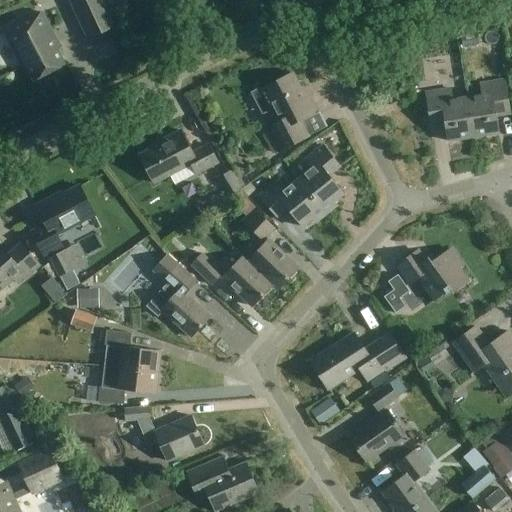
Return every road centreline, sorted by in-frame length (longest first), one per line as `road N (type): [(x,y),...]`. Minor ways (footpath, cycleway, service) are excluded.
road 1 (residential): [(353,511),(257,359),(405,203)]
road 2 (unclassified): [(0,163),(302,5)]
road 3 (residential): [(405,203),(302,5)]
